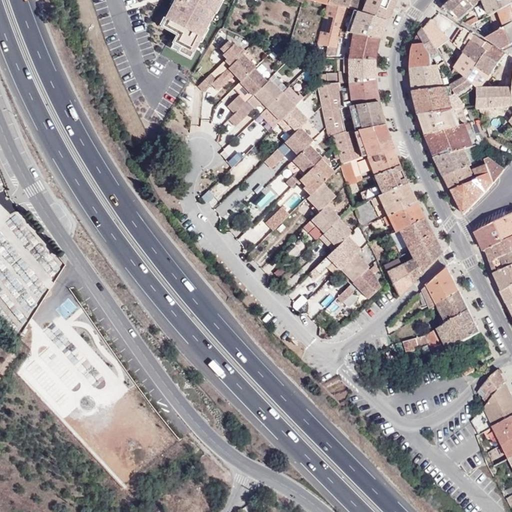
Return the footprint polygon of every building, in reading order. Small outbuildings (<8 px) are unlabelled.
[(172,0),(159,27),(176,35),(172,43),(192,53),(218,0),(172,0)] [(328,0),(328,2),(348,7),(348,8),(355,10),(358,0),(328,0)] [(386,21),(395,0),(394,0),(365,0),(361,12),(361,13),(386,21)] [(481,1),(479,0),(451,0),(442,9),(460,20),(481,1)] [(511,0),(483,0),(490,15),(500,10),(511,4),(511,0)] [(316,53),(314,58),(348,60),(351,35),(339,33),(348,8),(348,7),(328,2),(327,5),(324,16),(317,44),(328,47),(327,54),(316,53)] [(511,23),(511,4),(500,10),(506,27),(511,23)] [(339,33),(351,35),(352,34),(378,38),(386,21),(361,13),(361,12),(355,10),(348,8),(339,33)] [(476,17),(464,23),(465,23),(468,26),(478,21),(476,17)] [(222,28),(227,30),(230,21),(225,19),(222,28)] [(431,20),(424,28),(438,49),(450,40),(431,20)] [(511,44),(506,27),(487,38),(503,48),(511,44)] [(424,28),(419,33),(432,53),(438,49),(424,28)] [(476,36),(465,29),(454,44),(464,54),(476,36)] [(414,49),(412,68),(433,66),(432,53),(419,33),(417,36),(414,49)] [(351,35),(348,60),(374,60),(378,38),(352,34),(351,35)] [(487,43),(476,36),(464,54),(479,64),(477,67),(490,76),(499,62),(487,54),(493,46),(487,43)] [(228,40),(219,48),(224,52),(222,54),(227,59),(225,60),(230,66),(243,53),(245,51),(240,45),(239,46),(234,42),(233,44),(228,40)] [(487,54),(499,62),(506,53),(493,46),(487,54)] [(271,51),(279,55),(281,51),(273,47),(271,51)] [(230,66),(228,68),(241,81),(255,67),(256,66),(243,53),(230,66)] [(478,88),(483,88),(490,76),(477,67),(479,64),(464,54),(455,68),(465,77),(473,84),(478,88)] [(348,73),(348,83),(374,79),(374,60),(348,60),(348,73)] [(439,65),(445,76),(452,72),(445,61),(439,65)] [(412,68),(414,91),(444,87),(439,65),(433,66),(412,68)] [(241,81),(240,82),(253,96),(254,95),(268,81),(255,67),(241,81)] [(204,92),(217,79),(211,73),(200,83),(201,90),(204,92)] [(315,79),(315,86),(339,83),(348,83),(348,73),(338,73),(338,77),(315,79)] [(452,86),(457,94),(473,84),(465,77),(450,85),(452,86)] [(283,91),(270,78),(268,81),(254,95),(261,102),(259,105),(264,110),(283,91)] [(374,79),(348,83),(349,88),(351,106),(377,102),(374,79)] [(331,136),(340,165),(355,161),(366,157),(392,149),(383,124),(354,130),(345,132),(341,108),(342,108),(339,83),(315,86),(316,88),(326,137),(331,136)] [(454,109),(455,109),(461,108),(464,108),(457,94),(452,86),(448,87),(454,109)] [(414,91),(420,115),(454,109),(448,87),(444,87),(414,91)] [(511,87),(483,88),(478,88),(478,106),(478,109),(479,109),(483,118),(495,113),(493,108),(511,105),(511,87)] [(297,105),(283,91),(264,110),(270,116),(272,113),(280,121),(296,106),(297,105)] [(228,107),(234,114),(240,108),(245,103),(238,96),(228,107)] [(383,124),(377,102),(351,106),(348,107),(354,130),(383,124)] [(308,119),(296,106),(280,121),(278,123),(290,136),(300,127),(308,119)] [(248,115),(240,108),(234,114),(228,119),(236,127),(248,115)] [(455,109),(461,125),(466,124),(461,108),(455,109)] [(420,115),(426,134),(461,125),(455,109),(454,109),(420,115)] [(474,146),(479,145),(475,134),(471,123),(466,124),(474,146)] [(426,134),(436,157),(466,149),(471,147),(474,146),(466,124),(461,125),(426,134)] [(487,128),(491,137),(497,134),(494,125),(487,128)] [(313,140),(300,127),(290,136),(285,142),(298,155),(310,143),(313,140)] [(479,145),(486,143),(479,133),(475,134),(479,145)] [(323,157),(310,143),(298,155),(292,160),(305,173),(322,158),(323,157)] [(473,165),(479,163),(471,147),(466,149),(473,165)] [(285,155),(278,148),(265,161),(271,169),(285,155)] [(371,169),(374,175),(399,165),(392,149),(366,157),(371,169)] [(436,157),(445,176),(470,166),(473,165),(466,149),(436,157)] [(355,161),(359,173),(371,169),(366,157),(355,161)] [(335,171),(322,158),(305,173),(303,176),(299,179),(305,185),(303,188),(310,195),(323,182),(335,171)] [(496,181),(504,169),(490,159),(486,160),(488,165),(495,183),(496,181)] [(340,165),(346,185),(361,179),(359,173),(355,161),(340,165)] [(374,175),(381,194),(407,183),(399,165),(374,175)] [(489,190),(495,183),(488,165),(475,170),(480,179),(477,180),(452,190),(466,215),(489,190)] [(480,179),(475,170),(473,165),(470,166),(477,180),(480,179)] [(445,176),(452,190),(477,180),(470,166),(445,176)] [(299,179),(303,176),(297,171),(286,182),(291,187),(299,179)] [(336,195),(323,182),(310,195),(306,198),(319,211),(327,204),(336,195)] [(387,216),(416,202),(407,183),(381,194),(354,207),(359,224),(360,226),(361,228),(372,223),(379,220),(372,207),(381,203),(387,216)] [(364,197),(378,194),(377,186),(362,190),(364,197)] [(398,230),(424,217),(416,202),(387,216),(391,224),(395,232),(398,230)] [(340,217),(327,204),(319,211),(308,222),(314,228),(316,225),(324,233),(339,218),(340,217)] [(274,230),(290,215),(282,207),(266,223),(274,230)] [(511,214),(507,217),(495,222),(504,242),(511,237),(511,214)] [(383,218),(387,226),(391,224),(387,216),(383,218)] [(421,273),(440,249),(424,217),(398,230),(410,252),(413,258),(421,273)] [(353,231),(339,218),(324,233),(319,237),(327,245),(331,242),(336,247),(349,235),(353,231)] [(379,220),(372,223),(376,232),(387,226),(383,218),(379,220)] [(495,222),(493,223),(476,231),(477,233),(485,250),(487,250),(504,242),(495,222)] [(485,250),(477,233),(472,235),(480,253),(485,250)] [(361,248),(349,235),(336,247),(327,256),(340,269),(357,252),(361,248)] [(376,259),(377,261),(386,257),(378,240),(369,244),(376,259)] [(509,254),(504,242),(487,250),(492,261),(509,254)] [(392,257),(396,256),(399,254),(395,245),(391,247),(393,251),(390,253),(392,257)] [(370,266),(357,252),(340,269),(348,277),(346,279),(351,284),(352,283),(370,266)] [(404,263),(413,258),(410,252),(401,257),(404,263)] [(511,252),(509,254),(492,261),(496,273),(511,265),(511,252)] [(397,259),(400,264),(404,263),(401,257),(399,254),(396,256),(397,259)] [(410,284),(421,273),(413,258),(404,263),(400,264),(410,284)] [(398,296),(410,284),(400,264),(397,259),(384,266),(398,296)] [(511,265),(496,273),(504,290),(511,285),(511,265)] [(381,287),(370,266),(352,283),(368,298),(381,287)] [(461,291),(448,266),(437,277),(423,291),(429,303),(431,309),(436,306),(439,305),(461,291)] [(315,268),(309,274),(315,280),(321,274),(315,268)] [(511,285),(504,290),(503,290),(508,302),(511,300),(511,285)] [(354,292),(348,286),(337,297),(343,303),(354,292)] [(429,303),(423,291),(418,295),(423,306),(429,303)] [(471,311),(461,291),(439,305),(449,324),(471,311)] [(443,327),(449,324),(439,305),(436,306),(442,318),(439,320),(443,327)] [(475,319),(471,311),(449,324),(443,327),(440,329),(428,336),(430,343),(436,354),(482,332),(475,319)] [(419,347),(430,343),(428,336),(427,337),(404,343),(407,354),(420,350),(419,347)] [(476,370),(471,362),(463,367),(468,375),(476,370)] [(484,399),(489,403),(506,383),(500,370),(494,375),(482,388),(488,394),(484,399)] [(511,395),(506,383),(489,403),(485,407),(494,426),(511,417),(511,395)] [(494,426),(485,407),(481,412),(472,421),(479,435),(495,427),(494,426)] [(511,417),(494,426),(495,427),(479,435),(486,450),(492,447),(487,438),(497,433),(504,445),(511,440),(511,417)]
